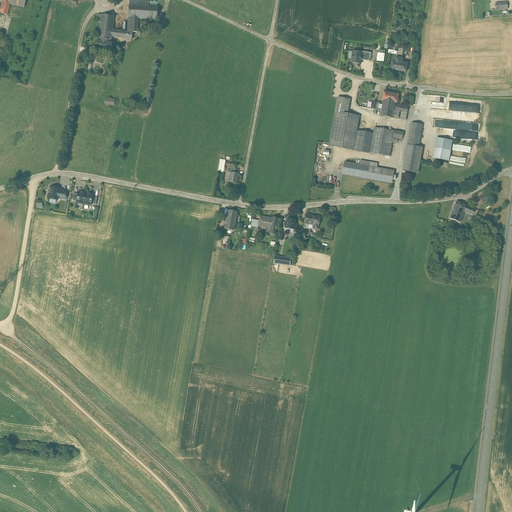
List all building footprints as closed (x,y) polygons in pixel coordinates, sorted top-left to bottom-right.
[(141,0),(129,0),(128,18),(129,18),(138,19),(157,20),(158,6),(141,5),(141,0)] [(0,13),(7,15),(8,9),(9,7),(9,6),(10,4),(2,2),(0,9),(0,13)] [(115,17),(101,15),(98,36),(112,38),(112,36),(113,30),(115,17)] [(138,19),(129,18),(128,32),(132,32),(137,32),(138,19)] [(128,32),(127,32),(113,30),(112,36),(123,38),(132,39),(132,32),(128,32)] [(112,38),(98,36),(97,41),(96,41),(95,48),(111,50),(112,44),(111,43),(112,38)] [(403,49),(389,47),(388,50),(389,50),(388,53),(396,54),(396,57),(402,58),(403,49)] [(362,53),(353,52),(351,63),(360,64),(361,60),(362,53)] [(371,53),(362,52),(362,53),(361,60),(369,61),(371,53)] [(395,62),(392,61),(390,70),(391,70),(392,71),(394,72),(395,70),(406,72),(407,64),(406,63),(401,63),(398,62),(395,62)] [(398,95),(384,92),(382,100),(383,100),(396,102),(395,102),(397,103),(398,95)] [(396,102),(383,100),(383,105),(382,110),(381,116),(393,118),(394,110),(398,111),(403,111),(407,112),(408,105),(412,106),(414,97),(408,96),(406,107),(395,105),(395,102),(396,102)] [(116,98),(106,97),(105,104),(115,105),(116,98)] [(349,100),(338,98),(329,145),(354,150),(357,130),(360,117),(347,115),(349,100)] [(479,124),(481,105),(442,102),(441,109),(431,109),(430,118),(434,119),(433,127),(465,130),(460,131),(460,133),(464,133),(465,135),(465,138),(467,138),(466,135),(469,136),(472,135),(469,134),(469,131),(470,131),(475,131),(476,131),(476,130),(479,129),(479,127),(476,127),(476,125),(473,124),(475,123),(479,124)] [(422,124),(411,123),(403,170),(410,172),(417,173),(419,164),(422,148),(418,147),(422,124)] [(394,131),(374,127),(373,133),(369,153),(390,156),(392,142),(393,139),(393,138),(402,140),(403,132),(394,131)] [(369,153),(373,133),(357,130),(354,150),(369,153)] [(452,141),(439,139),(435,159),(438,159),(448,161),(452,141)] [(360,161),(359,165),(345,163),(342,175),(393,185),(396,172),(377,169),(378,165),(360,161)] [(238,174),(231,172),(230,172),(229,182),(236,183),(238,174)] [(57,188),(51,187),(50,193),(49,194),(48,196),(49,197),(49,198),(57,200),(57,198),(65,199),(67,191),(66,191),(66,192),(58,191),(57,189),(57,188)] [(81,193),(79,192),(78,194),(77,201),(77,203),(84,204),(86,193),(84,193),(83,194),(82,193),(81,193)] [(89,195),(88,195),(88,194),(86,193),(84,204),(91,205),(91,204),(92,197),(93,195),(90,194),(89,195)] [(485,194),(480,197),(483,203),(488,200),(485,194)] [(466,206),(456,202),(450,218),(460,222),(464,211),(466,206)] [(237,212),(228,210),(224,229),(234,230),(235,226),(237,212)] [(320,217),(316,216),(306,215),(304,223),(314,225),(313,229),(318,229),(320,217)] [(473,215),(471,220),(474,222),(472,225),(477,227),(481,218),(476,216),(473,215)] [(272,218),(260,216),(259,221),(258,226),(271,229),(273,218),(272,218)] [(278,219),(272,218),(273,218),(271,229),(270,233),(275,234),(278,219)] [(259,221),(252,219),(251,227),(258,228),(258,226),(259,221)] [(296,220),(287,219),(286,224),(285,224),(285,228),(294,230),(295,224),(296,220)] [(291,259),(280,257),(280,264),(290,265),(291,259)]
